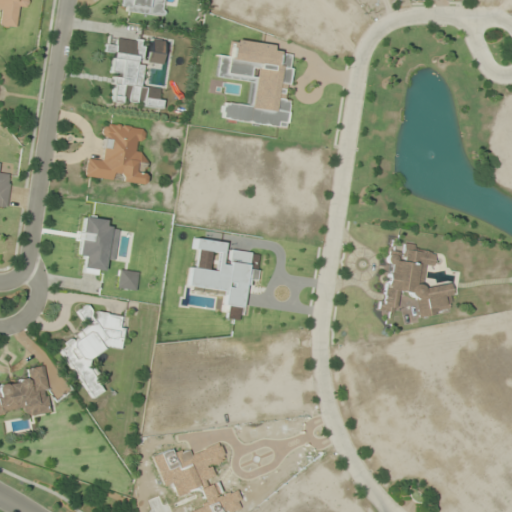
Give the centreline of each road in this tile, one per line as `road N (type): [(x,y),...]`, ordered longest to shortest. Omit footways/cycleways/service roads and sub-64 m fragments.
road 1 (residential): [(394,511),(357,474),(334,432),(319,384),(318,298),(357,61),(370,32),(415,12),(495,16),(511,25),(505,75),(485,65),(463,14)]
road 2 (residential): [(7,281),(19,272),(31,228),(63,0)]
